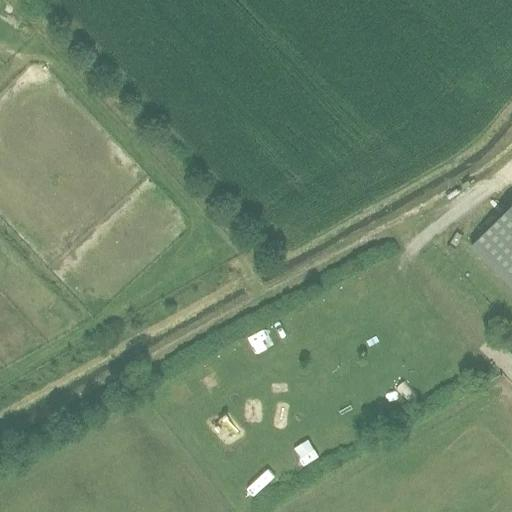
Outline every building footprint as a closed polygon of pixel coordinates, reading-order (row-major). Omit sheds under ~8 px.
[(511,207),(472,247),(511,288),(511,207)] [(308,335),(320,329),(309,306),(296,312),(308,335)] [(253,334),(259,357),(279,352),(273,329),(253,334)] [(220,387),(235,378),(221,354),(206,362),(220,387)] [(189,409),(204,392),(184,375),(169,391),(189,409)]
